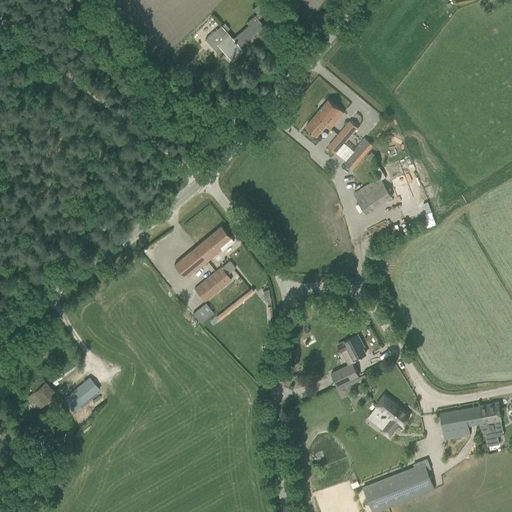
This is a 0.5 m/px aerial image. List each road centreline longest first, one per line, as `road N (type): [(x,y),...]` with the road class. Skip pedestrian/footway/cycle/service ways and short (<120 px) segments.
road 1 (unclassified): [(511,389),(451,401),(425,391),(352,293),(284,289)]
road 2 (tertiary): [(0,331),(207,183)]
road 3 (tertiary): [(207,183),(364,0)]
road 4 (unclassified): [(286,511),(273,444),(284,289)]
road 5 (track): [(16,33),(189,172)]
road 6 (unclassified): [(284,289),(207,183)]
